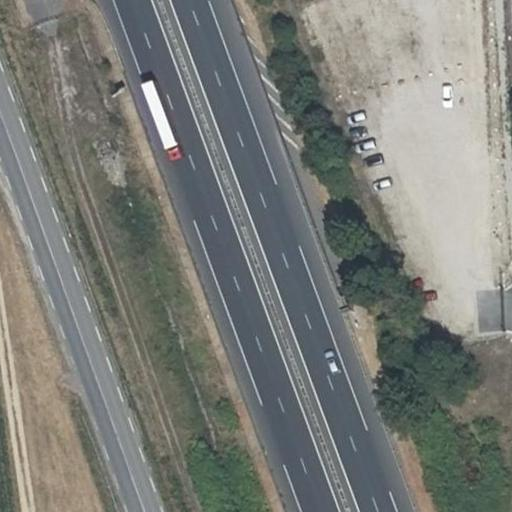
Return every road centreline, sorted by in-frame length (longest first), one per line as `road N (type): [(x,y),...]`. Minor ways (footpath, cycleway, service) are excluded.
road 1 (motorway): [(133,0),(321,511)]
road 2 (motorway): [(376,511),(188,0)]
road 3 (primary): [(0,107),(144,511)]
road 4 (track): [(0,243),(41,511)]
